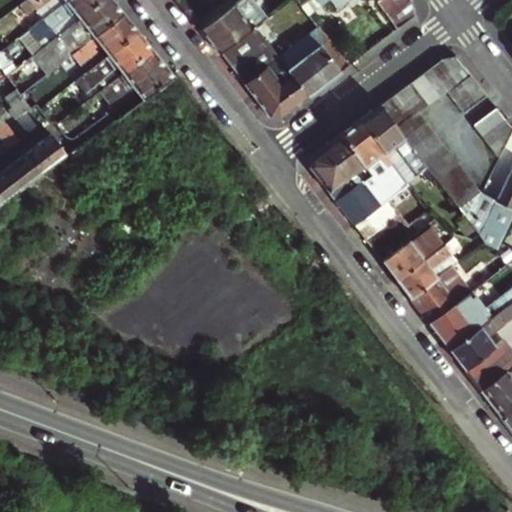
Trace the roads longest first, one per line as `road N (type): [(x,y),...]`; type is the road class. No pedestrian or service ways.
road 1 (residential): [(269,155),(511,472)]
road 2 (unknown): [(295,189),(215,274),(206,336),(225,390)]
road 3 (residential): [(269,155),(455,13)]
road 4 (residential): [(151,0),(269,155)]
road 5 (primary): [(165,470),(0,408)]
road 6 (primary): [(313,511),(165,470)]
